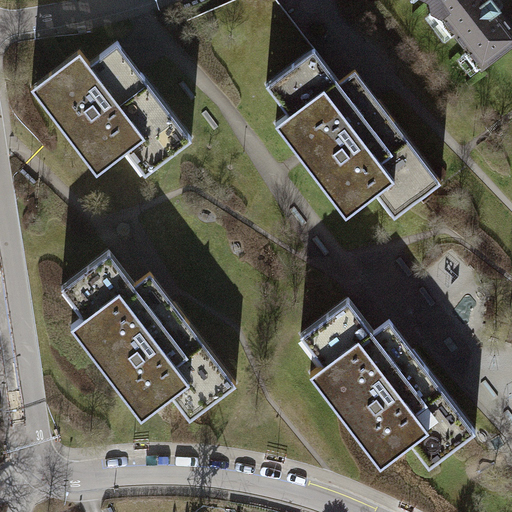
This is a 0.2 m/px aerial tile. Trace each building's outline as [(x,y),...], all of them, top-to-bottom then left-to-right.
[(511,41),(511,31),(488,0),(425,0),(428,12),(437,16),(476,68),(511,41)] [(141,170),(186,137),(127,59),(113,40),(87,60),(78,47),(30,83),(95,170),(124,148),(141,170)] [(389,214),(433,180),(347,66),(333,77),(310,46),(264,81),(287,112),(274,121),(343,213),(372,192),(389,214)] [(185,418),(229,385),(144,270),(129,281),(106,250),(60,285),(83,316),(70,325),(139,417),(168,396),(185,418)] [(425,464),(470,431),(384,316),(370,327),(347,297),(301,331),(324,362),(311,371),(380,463),(409,442),(425,464)]
